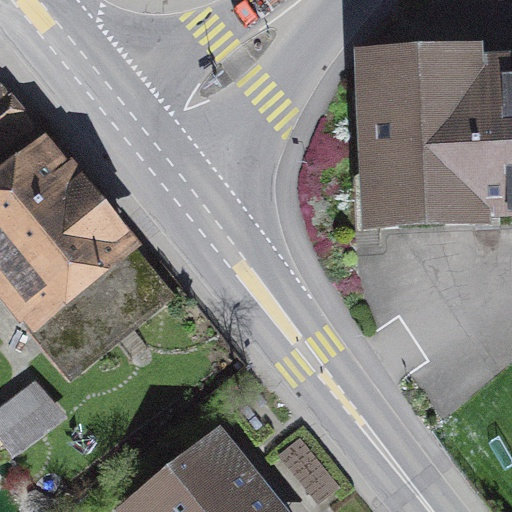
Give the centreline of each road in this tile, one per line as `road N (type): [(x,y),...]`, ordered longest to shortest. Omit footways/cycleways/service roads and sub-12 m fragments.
road 1 (tertiary): [(433,511),(143,147)]
road 2 (tertiary): [(309,0),(143,147)]
road 3 (tertiary): [(143,147),(25,0)]
